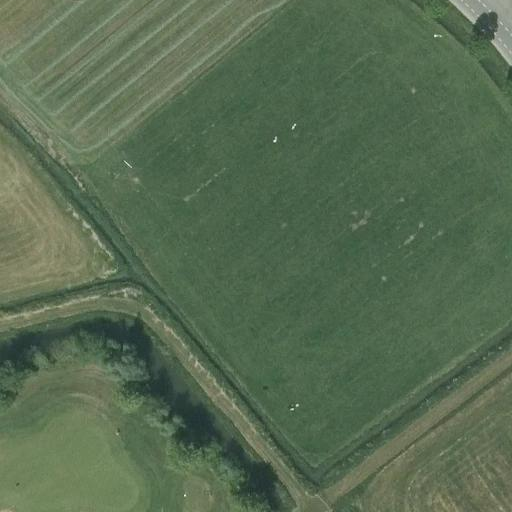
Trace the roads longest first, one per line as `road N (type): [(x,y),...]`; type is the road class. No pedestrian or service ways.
road 1 (track): [(0,327),(95,305),(134,310),(309,511)]
road 2 (track): [(312,511),(511,361)]
